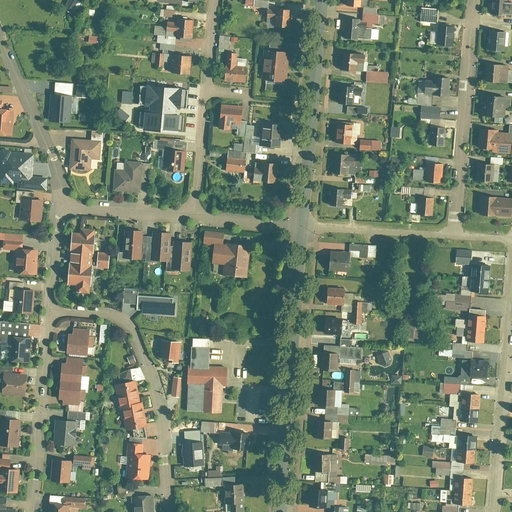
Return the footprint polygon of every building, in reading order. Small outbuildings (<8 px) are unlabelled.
[(263,16),(284,19),(287,0),(237,0),(238,1),(264,5),(263,16)] [(367,33),(369,18),(371,0),(360,0),(359,1),(357,15),(351,14),(349,31),(367,33)] [(484,0),(483,8),(507,12),(508,0),(484,0)] [(449,39),(451,19),(432,17),(434,4),(417,2),(415,21),(431,23),(430,37),(449,39)] [(170,31),(185,32),(188,13),(166,11),(165,18),(150,16),(147,36),(155,37),(154,44),(169,46),(170,31)] [(74,23),(96,26),(97,15),(75,13),(74,23)] [(487,24),(485,42),(502,44),(504,26),(487,24)] [(219,70),(239,73),(243,50),(230,48),(233,30),(218,27),(214,46),(223,48),(219,70)] [(167,61),(182,63),(184,49),(169,46),(154,44),(146,43),(143,60),(157,62),(159,52),(168,54),(167,61)] [(261,81),(287,83),(290,51),(264,49),(261,81)] [(365,53),(339,52),(339,70),(364,71),(365,53)] [(482,57),(480,74),(509,77),(510,63),(503,62),(503,58),(482,57)] [(432,87),(443,88),(445,71),(430,69),(429,78),(412,76),(409,102),(430,105),(432,87)] [(336,72),(335,96),(348,96),(349,89),(358,89),(359,73),(336,72)] [(184,124),(167,122),(171,88),(146,85),(141,119),(164,122),(163,129),(183,132),(184,124)] [(511,89),(477,88),(476,109),(499,110),(500,98),(511,98),(511,89)] [(50,121),(68,122),(70,96),(52,95),(50,121)] [(222,117),(232,118),(230,125),(248,126),(249,117),(242,118),(243,114),(237,113),(240,101),(215,99),(213,123),(222,124),(222,117)] [(0,126),(10,127),(12,101),(0,100),(0,126)] [(419,136),(441,138),(443,115),(421,113),(419,136)] [(251,138),(273,142),(276,124),(273,124),(274,117),(257,115),(254,136),(240,134),(239,142),(250,143),(251,138)] [(332,115),(331,138),(348,139),(348,125),(356,126),(356,116),(332,115)] [(502,122),(473,120),(472,141),(504,144),(505,134),(511,135),(511,116),(503,116),(502,122)] [(68,160),(84,161),(101,163),(103,126),(84,124),(83,131),(70,130),(68,160)] [(388,136),(396,137),(397,127),(389,126),(388,136)] [(164,165),(179,167),(182,147),(172,145),(173,137),(151,134),(149,147),(166,150),(164,165)] [(239,171),(270,176),(273,155),(252,152),(251,162),(243,160),(245,148),(224,145),(221,162),(240,165),(239,171)] [(421,172),(437,174),(439,157),(425,156),(426,147),(413,146),(412,154),(422,155),(421,172)] [(471,157),(470,172),(510,175),(511,159),(497,158),(497,151),(482,150),(482,157),(478,157),(471,157)] [(19,188),(45,190),(46,179),(30,178),(32,155),(10,154),(9,151),(3,151),(0,153),(0,162),(0,181),(11,182),(11,179),(19,180),(19,188)] [(108,161),(107,184),(136,185),(137,170),(143,171),(144,155),(120,154),(119,161),(108,161)] [(360,156),(332,154),(330,173),(358,175),(360,156)] [(328,179),(326,197),(340,198),(340,190),(351,191),(352,180),(328,179)] [(409,206),(428,208),(429,190),(420,189),(421,182),(397,179),(396,187),(411,188),(409,206)] [(474,187),(473,209),(507,211),(507,206),(511,206),(511,183),(510,190),(474,187)] [(20,219),(43,221),(45,198),(35,197),(35,191),(14,189),(14,200),(21,201),(20,219)] [(73,285),(89,286),(93,221),(76,220),(76,226),(69,226),(65,279),(74,279),(73,285)] [(119,221),(117,251),(162,255),(165,233),(165,227),(149,226),(149,230),(139,229),(139,222),(119,221)] [(10,265),(34,267),(36,245),(23,243),(24,226),(0,223),(0,245),(12,246),(10,265)] [(216,271),(242,273),(245,240),(223,238),(224,227),(201,225),(200,238),(210,239),(208,259),(217,260),(216,271)] [(161,262),(183,264),(186,236),(165,233),(162,255),(161,262)] [(323,241),(321,263),(345,264),(347,249),(371,251),(372,238),(345,236),(345,243),(323,241)] [(484,290),(488,257),(468,254),(469,244),(454,241),(452,258),(460,259),(456,286),(467,288),(484,290)] [(97,251),(96,267),(110,267),(110,252),(97,251)] [(5,303),(27,306),(31,286),(19,285),(20,277),(4,275),(2,285),(8,286),(5,303)] [(323,281),(322,297),(338,299),(340,283),(323,281)] [(462,334),(479,336),(482,302),(465,301),(467,288),(456,286),(440,285),(438,302),(465,305),(462,334)] [(140,304),(139,312),(177,315),(178,298),(138,294),(138,290),(125,289),(124,302),(140,304)] [(358,294),(349,293),(347,317),(357,318),(358,294)] [(339,310),(318,309),(317,326),(338,327),(339,310)] [(5,352),(28,355),(32,329),(26,328),(27,317),(0,313),(0,328),(8,330),(5,352)] [(406,319),(405,338),(416,338),(417,320),(406,319)] [(61,345),(84,346),(85,322),(62,321),(61,345)] [(155,350),(175,353),(178,336),(158,333),(155,350)] [(184,402),(219,403),(219,381),(224,381),(225,358),(204,357),(205,340),(190,339),(189,360),(185,360),(184,402)] [(463,369),(481,370),(482,352),(471,352),(471,342),(446,341),(446,352),(460,353),(460,360),(464,361),(463,369)] [(316,346),(315,364),(333,365),(334,347),(316,346)] [(385,349),(374,355),(379,367),(391,361),(385,349)] [(57,394),(79,396),(83,352),(60,350),(57,394)] [(0,389),(24,392),(27,367),(10,365),(11,360),(0,358),(0,389)] [(134,397),(126,364),(112,367),(114,375),(107,377),(113,402),(117,401),(134,397)] [(351,364),(340,364),(338,384),(350,385),(351,364)] [(166,386),(173,388),(177,372),(170,370),(166,386)] [(452,414),(472,416),(475,386),(469,386),(469,380),(437,377),(436,386),(443,387),(442,400),(449,401),(447,414),(452,414)] [(329,384),(311,381),(309,397),(327,399),(329,384)] [(131,432),(144,430),(142,418),(136,420),(134,411),(142,410),(139,396),(134,397),(117,401),(121,425),(129,423),(131,432)] [(52,411),(51,438),(72,439),(73,414),(83,414),(84,404),(64,403),(64,411),(52,411)] [(0,437),(15,438),(16,412),(0,410),(0,437)] [(216,441),(241,444),(244,427),(217,423),(218,414),(197,412),(195,427),(218,430),(216,441)] [(311,413),(311,432),(327,431),(327,413),(311,413)] [(467,457),(469,430),(451,428),(452,414),(447,414),(438,413),(437,428),(449,429),(447,455),(432,454),(430,471),(448,472),(459,473),(461,456),(467,457)] [(118,468),(145,473),(150,446),(141,445),(142,439),(124,436),(118,468)] [(185,466),(203,465),(201,442),(184,443),(185,466)] [(420,455),(429,456),(430,446),(421,445),(420,455)] [(48,476),(69,477),(70,461),(91,462),(92,451),(68,449),(68,454),(50,452),(48,476)] [(0,485),(13,487),(16,460),(7,459),(8,452),(0,450),(0,485)] [(311,450),(311,464),(324,464),(324,476),(337,476),(337,450),(311,450)] [(362,461),(393,462),(393,454),(362,454),(362,461)] [(454,511),(458,498),(468,498),(469,474),(459,473),(448,472),(446,500),(441,499),(440,511),(454,511)] [(215,504),(240,505),(241,476),(217,476),(217,473),(198,473),(198,482),(216,482),(215,504)] [(306,482),(304,498),(324,500),(323,508),(341,510),(342,499),(324,497),(326,484),(306,482)] [(44,511),(65,511),(66,501),(81,502),(82,490),(59,489),(58,497),(45,496),(44,511)] [(0,511),(12,511),(13,507),(4,506),(6,493),(0,491),(0,511)] [(135,511),(151,511),(151,495),(134,496),(135,511)] [(368,511),(369,503),(354,503),(354,511),(368,511)]
